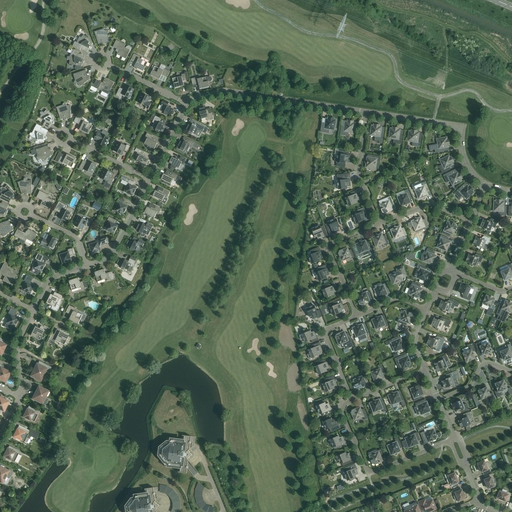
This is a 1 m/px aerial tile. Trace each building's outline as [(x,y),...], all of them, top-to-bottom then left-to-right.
[(102,44),(102,45),(103,45),(104,45),(105,44),(106,44),(106,43),(108,43),(108,30),(104,30),(104,29),(94,32),(98,44),(102,43),(102,44)] [(93,44),(84,35),(81,38),(80,37),(77,42),(75,41),(72,46),(80,50),(81,49),(87,52),(88,48),(89,49),(90,49),(91,49),(91,48),(91,47),(92,46),(91,45),(93,44)] [(113,47),(119,50),(117,55),(126,59),(130,50),(131,49),(131,48),(130,47),(129,46),(128,46),(127,46),(126,47),(126,48),(124,47),(125,45),(116,40),(113,47)] [(83,63),(84,63),(84,62),(84,61),(84,60),(83,60),(84,57),(78,54),(79,52),(74,49),(71,54),(70,57),(69,57),(68,57),(67,58),(67,59),(68,60),(70,61),(69,64),(81,66),(82,64),(83,63)] [(140,57),(134,54),(131,60),(136,63),(134,67),(143,72),(148,63),(139,58),(140,57)] [(150,75),(159,80),(161,75),(167,78),(170,72),(164,69),(165,67),(161,64),(159,68),(155,66),(150,75)] [(88,73),(87,74),(85,70),(73,74),(75,81),(74,81),(74,82),(74,83),(75,84),(76,84),(78,83),(80,86),(90,79),(89,77),(90,77),(89,76),(89,75),(89,74),(89,73),(88,73)] [(189,78),(187,71),(184,72),(185,74),(181,75),(182,76),(172,79),(175,88),(184,86),(183,81),(187,80),(186,79),(189,78)] [(192,86),(198,84),(200,89),(209,87),(208,82),(210,82),(212,81),(212,79),(212,77),(211,77),(209,77),(207,77),(197,79),(197,77),(191,79),(192,86)] [(103,89),(109,92),(114,83),(105,79),(103,83),(97,80),(93,87),(102,92),(103,89)] [(119,97),(121,94),(130,98),(134,89),(125,85),(123,89),(120,88),(116,96),(119,97)] [(148,110),(151,103),(148,102),(150,97),(141,93),(137,102),(146,106),(145,108),(148,110)] [(163,107),(161,111),(164,113),(163,114),(167,116),(167,114),(171,116),(171,114),(173,115),(174,112),(173,111),(174,110),(170,108),(171,107),(168,105),(169,102),(164,100),(161,106),(163,107)] [(64,120),(65,120),(65,121),(66,121),(67,120),(67,119),(69,119),(69,118),(71,118),(71,106),(67,106),(66,104),(65,103),(64,103),(63,104),(63,105),(57,107),(61,120),(64,119),(64,120)] [(204,107),(203,106),(200,106),(200,108),(199,108),(201,119),(206,118),(206,121),(213,119),(211,113),(209,114),(208,110),(206,110),(205,107),(204,107)] [(52,124),(53,124),(54,124),(54,123),(54,122),(55,121),(54,120),(56,119),(47,110),(44,113),(42,112),(41,112),(40,113),(40,114),(41,115),(40,118),(45,121),(44,124),(50,127),(52,124)] [(77,116),(74,122),(81,126),(79,130),(88,135),(93,126),(84,121),(85,120),(77,116)] [(165,128),(165,126),(162,125),(163,123),(160,122),(161,119),(155,116),(152,122),(154,123),(152,127),(156,129),(155,131),(158,132),(159,131),(162,132),(163,131),(165,132),(166,129),(165,128)] [(334,119),(334,118),(327,117),(327,118),(325,118),(324,123),(322,122),(320,132),(329,133),(329,130),(335,131),(336,120),(334,119)] [(356,123),(354,122),(354,121),(347,120),(347,121),(345,121),(344,126),(341,125),(340,135),(348,136),(349,133),(354,134),(356,123)] [(205,127),(194,121),(192,125),(188,124),(188,125),(186,124),(185,128),(186,128),(185,130),(189,131),(188,133),(191,135),(192,133),(195,135),(197,131),(200,132),(200,131),(202,132),(205,127)] [(381,131),(382,127),(380,126),(380,125),(373,124),(373,125),(371,125),(369,136),(375,137),(374,140),(379,141),(378,143),(382,144),(384,132),(381,131)] [(401,129),(399,129),(399,127),(392,126),(392,128),(390,128),(388,139),(394,140),(393,143),(401,144),(403,135),(400,134),(401,129)] [(45,139),(46,139),(47,139),(47,138),(47,137),(46,137),(45,136),(47,133),(35,127),(32,133),(31,133),(30,133),(30,134),(30,135),(30,136),(31,136),(32,137),(32,141),(44,143),(44,140),(45,141),(45,139)] [(417,132),(417,130),(411,129),(411,131),(408,131),(407,142),(412,143),(412,146),(420,147),(422,138),(419,137),(420,132),(417,132)] [(102,132),(98,130),(95,136),(99,138),(97,143),(106,147),(110,138),(101,134),(102,132)] [(155,140),(151,138),(153,136),(147,133),(144,139),(146,140),(144,144),(148,146),(147,147),(150,149),(151,147),(154,149),(155,148),(156,148),(158,145),(157,144),(157,143),(154,141),(155,140)] [(449,138),(448,139),(447,137),(436,139),(437,144),(428,146),(429,151),(435,150),(435,153),(445,152),(444,149),(449,148),(449,146),(450,145),(449,138)] [(180,140),(179,142),(178,141),(176,144),(178,145),(177,146),(181,148),(180,150),(183,151),(184,150),(187,151),(189,147),(191,148),(194,142),(189,139),(188,142),(184,140),(183,142),(180,140)] [(126,146),(117,142),(113,151),(122,155),(124,151),(127,152),(130,146),(127,144),(126,146)] [(50,149),(49,149),(48,146),(36,150),(38,156),(37,157),(37,158),(37,159),(38,160),(39,159),(40,159),(44,164),(48,161),(47,159),(53,155),(51,153),(52,153),(51,151),(52,151),(52,150),(52,149),(51,149),(50,149)] [(146,166),(147,164),(148,165),(150,162),(148,161),(149,160),(146,158),(146,157),(143,155),(144,152),(136,148),(135,151),(137,153),(136,156),(138,157),(136,161),(139,163),(139,164),(142,166),(143,164),(146,166)] [(351,156),(352,152),(338,150),(337,157),(336,157),(335,158),(334,159),(334,161),(335,162),(336,162),(345,164),(346,162),(349,162),(350,156),(351,156)] [(76,159),(67,154),(65,159),(61,157),(58,163),(62,165),(63,163),(72,168),(76,159)] [(365,168),(376,170),(377,160),(380,160),(381,156),(371,155),(371,157),(366,157),(366,161),(364,162),(365,164),(365,168)] [(442,174),(451,169),(449,167),(454,165),(453,163),(454,162),(452,157),(450,157),(449,155),(439,160),(441,165),(438,167),(442,174)] [(169,163),(172,164),(170,167),(175,170),(177,167),(179,168),(181,164),(183,165),(186,159),(181,156),(179,159),(176,157),(175,159),(172,157),(171,158),(170,158),(168,161),(170,162),(169,163)] [(97,165),(88,161),(86,163),(86,162),(85,165),(82,163),(79,169),(83,171),(83,170),(92,174),(97,165)] [(99,178),(108,182),(105,187),(109,189),(114,179),(111,177),(113,173),(104,169),(99,178)] [(453,173),(452,171),(443,175),(447,183),(450,182),(452,187),(462,182),(461,180),(463,179),(460,172),(458,173),(457,171),(453,173)] [(175,182),(176,180),(180,182),(182,178),(172,173),(171,175),(167,174),(167,175),(164,174),(163,175),(161,174),(160,178),(161,178),(161,180),(164,181),(163,183),(166,184),(167,183),(171,185),(173,181),(175,182)] [(350,173),(337,175),(338,190),(347,189),(347,187),(350,186),(349,180),(351,179),(350,173)] [(137,187),(133,185),(134,182),(122,176),(120,179),(128,183),(124,192),(133,196),(137,187)] [(25,194),(25,195),(26,195),(27,195),(28,195),(28,194),(29,194),(29,193),(32,193),(31,181),(27,181),(27,179),(26,178),(25,178),(24,179),(24,180),(17,182),(22,195),(25,194)] [(412,187),(413,191),(414,191),(418,200),(422,199),(424,199),(425,197),(429,196),(427,192),(429,191),(425,182),(422,183),(423,186),(418,189),(416,185),(412,187)] [(459,199),(460,198),(464,202),(475,193),(473,191),(474,190),(470,185),(469,186),(467,184),(463,188),(461,186),(454,193),(459,199)] [(14,197),(15,196),(14,195),(16,194),(7,185),(4,188),(3,187),(2,187),(1,187),(1,188),(0,189),(1,190),(0,192),(0,193),(2,194),(0,197),(0,198),(9,203),(12,199),(13,199),(14,199),(15,198),(14,197)] [(170,192),(164,189),(163,192),(159,190),(158,192),(155,190),(155,192),(153,191),(151,194),(153,195),(152,196),(161,201),(165,204),(168,199),(166,198),(170,192)] [(412,198),(408,189),(404,191),(405,193),(396,197),(401,207),(405,206),(407,207),(407,205),(411,203),(410,199),(412,198)] [(358,193),(357,190),(350,193),(351,196),(345,198),(349,206),(357,203),(356,201),(359,200),(357,194),(358,193)] [(40,205),(49,210),(53,201),(47,198),(49,195),(40,191),(36,198),(42,201),(40,205)] [(387,198),(388,201),(379,204),(382,213),(385,214),(394,210),(392,206),(394,205),(390,197),(387,198)] [(118,198),(117,201),(118,202),(114,211),(123,215),(128,206),(123,204),(125,201),(118,198)] [(505,201),(502,201),(503,199),(496,199),(495,201),(493,200),(493,212),(498,212),(498,216),(506,216),(507,206),(504,206),(505,201)] [(6,213),(7,213),(8,213),(8,212),(8,211),(7,211),(6,210),(9,205),(3,201),(1,204),(0,203),(0,215),(5,217),(5,214),(6,215),(6,213)] [(57,217),(66,222),(71,213),(65,210),(67,206),(61,203),(57,212),(60,213),(57,217)] [(151,207),(150,209),(147,207),(146,208),(145,208),(143,211),(145,212),(144,213),(147,215),(147,216),(150,218),(151,216),(154,218),(156,214),(158,215),(161,209),(156,206),(155,209),(151,207)] [(358,213),(353,216),(356,224),(364,220),(364,219),(367,217),(364,211),(365,211),(364,208),(357,210),(358,213)] [(78,216),(74,225),(83,230),(85,226),(88,227),(91,221),(88,219),(87,221),(78,216)] [(105,230),(114,234),(118,225),(114,223),(115,220),(109,217),(107,220),(109,221),(105,230)] [(411,221),(411,222),(408,223),(407,226),(410,228),(413,227),(415,232),(424,228),(425,229),(429,228),(425,220),(423,221),(421,217),(417,218),(415,217),(414,219),(411,221)] [(484,230),(487,232),(487,230),(489,231),(491,226),(495,228),(498,221),(491,218),(489,222),(487,221),(487,222),(483,220),(480,227),(484,229),(484,230)] [(325,225),(330,236),(333,235),(333,233),(339,231),(338,228),(340,227),(336,219),(328,222),(328,223),(325,225)] [(12,226),(13,226),(13,225),(13,224),(12,224),(11,224),(10,224),(9,221),(0,223),(0,234),(1,234),(3,237),(13,230),(12,228),(13,227),(12,226)] [(447,221),(444,230),(443,230),(441,233),(448,236),(449,234),(453,236),(457,227),(456,224),(447,221)] [(142,233),(148,236),(153,226),(147,223),(146,225),(143,224),(142,225),(139,224),(138,225),(137,224),(135,227),(136,228),(136,230),(139,231),(138,233),(142,234),(142,233)] [(320,226),(311,229),(315,237),(317,237),(318,240),(324,237),(325,238),(328,237),(323,225),(320,227),(320,226)] [(400,225),(396,227),(394,226),(394,228),(390,230),(394,240),(403,236),(403,237),(407,235),(404,229),(402,229),(400,225)] [(26,233),(20,230),(17,229),(14,236),(31,245),(33,242),(37,233),(28,229),(26,233)] [(386,236),(384,237),(382,233),(378,234),(376,234),(375,236),(371,237),(376,248),(385,244),(385,246),(389,244),(386,236)] [(43,238),(40,245),(44,246),(44,244),(53,249),(58,240),(49,235),(46,240),(43,238)] [(439,239),(440,239),(436,248),(447,252),(448,248),(450,248),(449,246),(451,242),(447,240),(448,238),(441,235),(439,239)] [(480,248),(482,248),(484,244),(488,245),(490,239),(484,236),(482,239),(480,238),(480,239),(476,237),(473,245),(477,246),(476,247),(479,250),(480,248)] [(99,246),(109,243),(107,237),(97,240),(98,242),(88,245),(92,254),(101,251),(99,246)] [(134,240),(133,242),(130,240),(130,242),(128,241),(127,244),(128,245),(127,246),(131,248),(130,249),(133,251),(134,250),(137,251),(139,247),(142,248),(145,242),(138,239),(137,241),(134,240)] [(367,244),(365,240),(361,241),(359,241),(359,243),(355,244),(356,246),(352,248),(357,258),(371,252),(371,250),(372,250),(369,243),(367,244)] [(319,247),(310,251),(312,254),(308,256),(312,264),(320,261),(319,259),(322,258),(319,251),(321,251),(319,247)] [(351,250),(349,251),(348,247),(339,251),(338,253),(341,262),(350,258),(351,259),(354,257),(351,250)] [(70,256),(73,255),(71,249),(68,250),(68,252),(59,255),(62,264),(72,261),(70,256)] [(427,249),(426,252),(422,262),(433,266),(434,262),(436,261),(436,259),(437,256),(433,254),(434,252),(427,249)] [(44,256),(38,253),(35,259),(36,260),(32,269),(41,273),(46,264),(41,262),(44,256)] [(477,261),(480,263),(483,256),(476,253),(475,257),(473,256),(472,257),(469,255),(466,262),(470,264),(469,265),(472,267),(473,265),(475,266),(477,261)] [(130,266),(132,267),(135,261),(130,258),(128,261),(125,259),(124,261),(121,259),(120,261),(119,260),(117,263),(119,264),(118,265),(121,267),(121,269),(124,270),(125,269),(128,270),(130,266)] [(8,263),(4,262),(0,270),(0,273),(5,276),(2,281),(11,285),(16,276),(10,273),(11,271),(5,268),(8,263)] [(316,272),(315,273),(319,281),(327,278),(326,276),(329,275),(326,268),(328,268),(326,264),(315,269),(316,272)] [(509,268),(506,270),(505,269),(504,270),(500,272),(504,282),(511,278),(511,266),(511,264),(508,265),(509,268)] [(427,268),(420,265),(419,269),(417,273),(416,273),(415,273),(414,275),(414,277),(416,277),(415,278),(426,283),(428,279),(430,278),(429,276),(430,272),(426,270),(427,268)] [(398,285),(399,283),(403,281),(402,278),(407,275),(403,266),(396,269),(397,272),(388,275),(392,286),(396,284),(398,285)] [(104,269),(94,272),(97,282),(107,279),(107,280),(114,278),(112,272),(105,274),(104,269)] [(33,278),(27,275),(24,281),(26,282),(21,290),(30,295),(35,286),(30,284),(33,278)] [(78,278),(69,281),(72,290),(81,287),(82,289),(85,288),(83,281),(80,282),(78,278)] [(335,285),(333,282),(324,286),(325,289),(322,290),(326,298),(334,295),(333,293),(336,292),(333,286),(335,285)] [(412,286),(409,295),(417,299),(420,297),(423,289),(419,287),(420,285),(412,282),(411,285),(412,286)] [(378,299),(381,298),(383,299),(384,297),(388,295),(387,291),(389,290),(386,283),(382,284),(382,285),(373,289),(378,299)] [(468,293),(470,288),(468,288),(469,286),(465,285),(465,286),(461,285),(458,292),(462,293),(462,294),(464,295),(462,298),(469,301),(472,295),(468,293)] [(359,305),(362,306),(370,302),(369,299),(371,298),(368,290),(364,292),(365,292),(356,296),(359,305)] [(58,309),(59,306),(61,299),(63,296),(55,292),(53,295),(51,294),(46,303),(52,306),(51,309),(54,310),(57,311),(58,309)] [(495,299),(486,295),(482,304),(489,307),(486,313),(492,315),(495,307),(492,306),(495,299)] [(330,307),(333,316),(341,312),(340,310),(343,309),(341,303),(342,303),(341,300),(331,304),(332,306),(330,307)] [(458,307),(459,304),(449,300),(448,303),(445,302),(445,303),(441,301),(438,308),(442,310),(442,311),(445,313),(446,311),(448,312),(450,307),(453,309),(454,306),(458,307)] [(498,317),(505,320),(508,312),(511,313),(511,309),(511,302),(505,300),(502,307),(500,306),(496,314),(499,315),(498,317)] [(69,305),(65,312),(71,315),(69,320),(78,324),(82,315),(74,311),(75,308),(69,305)] [(306,309),(309,317),(311,316),(312,319),(319,317),(319,318),(322,317),(319,310),(317,311),(314,306),(306,309)] [(11,330),(12,327),(14,327),(19,318),(14,316),(17,311),(11,308),(8,313),(9,314),(5,323),(6,323),(4,327),(11,330)] [(399,318),(397,322),(405,325),(406,323),(410,325),(413,316),(412,313),(404,310),(400,319),(399,318)] [(375,330),(385,326),(385,327),(388,325),(385,319),(383,319),(382,315),(378,317),(376,316),(375,318),(371,320),(375,330)] [(442,325),(448,327),(451,321),(442,317),(440,320),(438,319),(438,320),(434,319),(431,326),(435,327),(435,328),(438,331),(438,329),(440,330),(442,325)] [(366,327),(364,328),(362,323),(358,325),(356,324),(355,326),(352,328),(356,338),(357,338),(359,341),(366,338),(365,335),(369,334),(366,327)] [(47,329),(41,326),(39,329),(35,326),(30,335),(39,340),(44,331),(45,332),(47,329)] [(68,336),(59,331),(57,336),(51,333),(47,342),(53,345),(55,341),(64,345),(65,342),(68,344),(71,338),(68,336)] [(311,333),(310,331),(302,334),(302,335),(300,336),(299,337),(300,339),(301,340),(304,339),(305,342),(311,340),(312,343),(319,340),(317,337),(316,338),(314,331),(311,333)] [(335,337),(338,346),(339,345),(340,347),(345,349),(348,347),(348,348),(354,346),(348,334),(346,335),(345,331),(339,333),(336,334),(335,337)] [(401,341),(399,336),(388,341),(389,344),(391,343),(395,352),(404,348),(403,345),(404,342),(401,341)] [(433,339),(430,337),(427,345),(430,346),(430,347),(433,350),(434,348),(436,348),(438,344),(441,345),(444,339),(437,336),(436,339),(434,338),(433,339)] [(319,342),(308,347),(309,349),(308,350),(310,353),(307,354),(310,359),(320,355),(319,353),(322,352),(319,346),(321,345),(319,342)] [(480,349),(483,356),(492,352),(488,342),(482,345),(480,342),(475,344),(477,350),(480,349)] [(462,353),(466,363),(475,359),(473,352),(475,351),(472,343),(467,345),(469,350),(462,353)] [(511,347),(510,344),(507,345),(508,348),(505,349),(503,350),(504,350),(499,352),(503,361),(511,357),(511,347)] [(410,367),(411,364),(408,355),(404,357),(403,355),(394,359),(396,362),(398,361),(402,370),(410,367)] [(435,364),(438,371),(441,369),(442,371),(446,370),(445,368),(447,367),(445,362),(448,361),(446,355),(439,357),(440,361),(438,362),(435,364)] [(326,370),(329,368),(326,362),(328,362),(326,359),(317,363),(318,365),(315,366),(319,375),(327,371),(326,370)] [(43,363),(42,365),(36,362),(29,376),(41,382),(47,370),(49,371),(51,367),(43,363)] [(12,372),(1,367),(2,365),(0,364),(0,380),(6,384),(12,372)] [(381,380),(385,379),(383,374),(385,373),(381,364),(378,365),(379,369),(370,372),(374,383),(378,381),(380,382),(381,380)] [(452,386),(454,385),(452,380),(456,379),(455,376),(458,374),(457,370),(446,375),(448,378),(445,379),(446,380),(442,381),(445,389),(449,387),(449,388),(453,388),(452,386)] [(366,381),(368,380),(365,374),(361,375),(362,376),(353,380),(356,388),(359,389),(367,386),(366,381)] [(323,384),(319,385),(320,387),(323,386),(326,392),(334,389),(333,387),(336,386),(334,380),(335,379),(333,376),(322,380),(323,384)] [(501,392),(508,389),(504,380),(494,384),(497,391),(495,392),(497,397),(502,395),(501,392)] [(31,399),(42,405),(49,391),(38,385),(31,399)] [(421,399),(420,397),(424,395),(421,386),(418,385),(409,389),(413,398),(414,402),(421,399)] [(490,394),(487,387),(478,391),(481,400),(488,397),(491,403),(496,401),(492,393),(490,394)] [(392,392),(391,394),(387,395),(391,406),(393,405),(393,407),(398,405),(398,403),(401,402),(402,406),(406,405),(402,394),(399,395),(397,391),(394,392),(392,392)] [(0,413),(1,411),(4,413),(10,401),(0,396),(0,413)] [(383,402),(381,403),(379,399),(375,400),(373,399),(372,401),(369,403),(373,413),(382,410),(383,412),(387,411),(383,402)] [(455,402),(451,404),(454,411),(458,410),(461,409),(462,413),(469,410),(466,403),(463,405),(461,400),(459,401),(458,399),(455,401),(455,402)] [(427,401),(422,403),(421,401),(415,403),(416,407),(417,407),(421,416),(424,414),(425,416),(429,414),(428,413),(431,411),(430,408),(431,406),(428,405),(427,401)] [(323,416),(333,412),(332,409),(331,409),(328,403),(325,404),(325,403),(324,403),(323,403),(322,403),(321,403),(321,404),(320,404),(316,406),(320,414),(322,414),(323,416)] [(351,413),(354,421),(363,417),(364,420),(368,418),(364,409),(362,410),(360,406),(352,410),(351,413)] [(32,408),(31,410),(27,408),(22,417),(31,422),(31,421),(34,422),(39,412),(32,408)] [(470,412),(463,415),(464,418),(462,419),(462,420),(458,421),(461,428),(465,427),(467,431),(470,430),(469,427),(469,425),(471,424),(469,420),(472,418),(470,412)] [(331,433),(340,429),(339,425),(337,425),(335,419),(332,420),(331,418),(323,422),(326,430),(329,429),(331,433)] [(24,429),(24,430),(17,427),(12,437),(21,441),(24,442),(26,443),(30,436),(36,439),(39,434),(30,429),(29,431),(24,429)] [(423,440),(426,439),(427,443),(436,440),(437,437),(440,438),(441,435),(440,432),(436,433),(434,428),(425,432),(424,431),(420,433),(423,440)] [(419,444),(417,440),(420,439),(417,432),(413,434),(404,438),(405,440),(402,442),(404,449),(408,447),(408,448),(412,447),(414,448),(415,446),(419,444)] [(177,472),(186,473),(187,468),(188,460),(186,458),(190,455),(187,451),(194,446),(195,437),(181,435),(181,436),(182,436),(181,441),(171,439),(171,438),(167,438),(167,442),(160,447),(157,447),(156,455),(159,455),(165,462),(164,466),(168,467),(168,466),(178,467),(178,472),(177,472)] [(342,436),(339,438),(338,436),(330,439),(334,449),(340,447),(340,448),(347,445),(346,442),(345,443),(342,436)] [(401,452),(399,447),(402,447),(398,438),(394,439),(395,442),(386,445),(391,456),(394,454),(396,455),(397,453),(401,452)] [(7,447),(2,457),(11,461),(12,460),(14,462),(20,451),(13,447),(11,450),(7,447)] [(377,451),(368,455),(372,464),(375,465),(383,461),(381,457),(384,456),(381,449),(377,451)] [(354,462),(353,459),(352,459),(349,453),(346,454),(345,452),(337,456),(341,464),(342,464),(343,466),(354,462)] [(477,463),(478,466),(477,466),(479,471),(480,471),(481,473),(484,472),(484,474),(491,471),(489,466),(489,465),(488,463),(487,462),(486,463),(484,460),(477,463)] [(342,469),(347,481),(351,479),(351,481),(355,478),(356,477),(355,476),(358,474),(355,468),(356,468),(355,464),(342,469)] [(0,483),(3,485),(3,483),(4,483),(5,482),(5,481),(6,477),(9,479),(13,471),(9,469),(8,470),(0,465),(0,483)] [(456,486),(455,483),(458,482),(457,480),(459,480),(457,475),(455,475),(455,473),(448,476),(447,474),(444,475),(446,479),(446,478),(447,479),(446,480),(447,483),(449,483),(451,489),(456,486)] [(485,476),(486,478),(483,480),(484,482),(486,487),(488,490),(495,486),(492,479),(494,479),(492,473),(485,476)] [(156,511),(157,511),(154,509),(157,506),(153,503),(159,496),(158,487),(143,489),(144,489),(145,489),(145,494),(135,495),(131,495),(132,499),(126,506),(123,506),(124,511),(156,511)] [(462,492),(462,490),(458,491),(457,488),(452,491),(454,496),(456,495),(459,501),(465,499),(464,497),(466,496),(463,491),(462,492)] [(506,502),(507,499),(509,500),(511,493),(507,492),(506,493),(499,490),(496,498),(499,499),(498,500),(503,502),(503,501),(506,502)] [(417,502),(421,511),(425,510),(425,511),(432,511),(437,509),(433,499),(426,502),(425,499),(417,502)] [(404,511),(419,511),(421,511),(418,504),(417,505),(416,502),(403,508),(404,511)]
